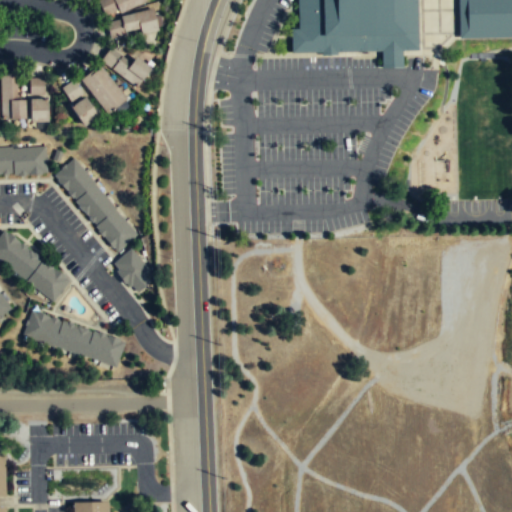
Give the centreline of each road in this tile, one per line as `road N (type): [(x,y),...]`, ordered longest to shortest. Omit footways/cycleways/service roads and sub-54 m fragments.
road 1 (residential): [(216,0),(194,104),(208,511)]
road 2 (residential): [(25,0),(1,47),(55,56),(80,48),(82,29),(69,14),(25,0)]
